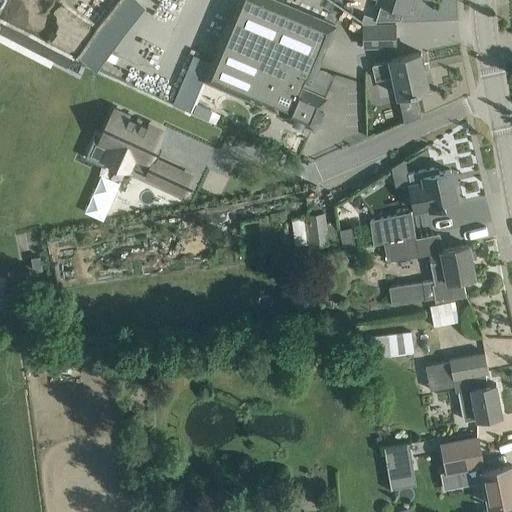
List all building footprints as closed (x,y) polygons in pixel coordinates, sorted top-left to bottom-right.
[(310,82),(335,24),(278,0),(236,0),(203,77),(276,110),(279,104),(287,107),(283,114),(293,118),(292,120),(302,124),(303,122),(313,126),(317,117),(319,118),(323,108),(321,107),(325,97),(301,86),(304,79),(310,82)] [(381,0),(375,20),(401,19),(405,6),(411,9),(414,0),(381,0)] [(363,46),(395,46),(395,24),(363,24),(363,46)] [(429,88),(421,52),(404,56),(390,59),(390,60),(373,64),(376,78),(393,75),(398,95),(429,88)] [(196,104),(193,111),(216,121),(219,114),(211,110),(196,104)] [(114,109),(100,140),(111,145),(105,157),(126,167),(128,165),(148,174),(147,176),(169,186),(176,170),(154,160),(153,163),(146,159),(160,130),(114,109)] [(405,158),(392,167),(396,188),(409,185),(414,204),(415,209),(430,206),(430,208),(438,206),(457,202),(450,169),(427,174),(426,169),(408,173),(405,158)] [(416,237),(411,212),(370,219),(373,243),(384,242),(416,237)] [(327,242),(324,213),(308,215),(311,243),(312,244),(327,242)] [(308,215),(291,217),(295,245),(311,243),(308,215)] [(335,222),(325,223),(328,243),(337,242),(335,222)] [(45,268),(40,237),(27,240),(32,270),(45,268)] [(419,255),(416,237),(384,242),(387,261),(419,255)] [(475,276),(469,244),(441,250),(441,251),(428,253),(431,268),(434,278),(389,285),(391,303),(435,296),(436,301),(466,295),(463,278),(475,276)] [(305,264),(290,259),(284,277),(300,282),(305,264)] [(455,302),(436,306),(438,323),(458,320),(455,302)] [(413,351),(410,331),(346,341),(348,356),(367,353),(368,357),(413,351)] [(450,360),(426,365),(430,390),(455,385),(456,392),(459,391),(465,419),(477,417),(477,419),(482,418),(502,414),(496,383),(487,385),(485,372),(488,371),(485,352),(465,355),(449,358),(450,360)] [(477,436),(440,443),(446,472),(441,473),(444,488),(484,480),(489,504),(511,499),(511,466),(511,464),(483,470),(482,466),(483,466),(477,436)] [(409,441),(384,445),(391,488),(416,484),(409,441)]
